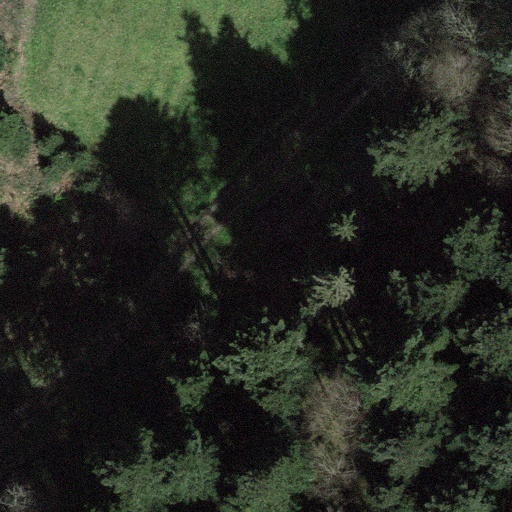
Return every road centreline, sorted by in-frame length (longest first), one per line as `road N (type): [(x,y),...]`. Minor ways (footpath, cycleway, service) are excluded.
road 1 (track): [(456,0),(164,272),(0,440)]
road 2 (track): [(253,511),(378,336),(511,232)]
